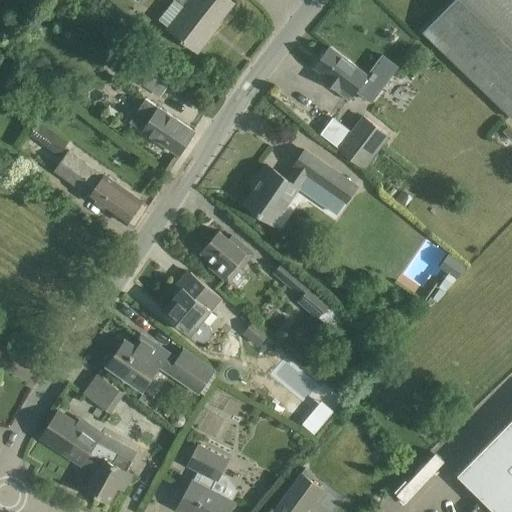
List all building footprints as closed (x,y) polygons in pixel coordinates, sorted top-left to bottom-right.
[(174,0),(183,7),(167,27),(198,51),(220,22),(219,21),(233,2),(230,0),(174,0)] [(511,0),(453,0),(423,32),(511,117),(511,0)] [(348,100),(356,90),(371,101),(397,66),(382,55),(368,75),(330,46),(314,67),(325,76),(323,79),(338,91),(337,92),(348,100)] [(147,51),(130,75),(159,96),(176,71),(147,51)] [(145,98),(129,122),(142,130),(178,155),(194,131),(158,106),(145,98)] [(364,169),(389,136),(362,115),(337,149),(364,169)] [(39,122),(30,135),(58,156),(68,143),(39,122)] [(332,167),(304,148),(291,167),(293,168),(286,178),(266,164),(258,176),(262,179),(245,203),(274,223),(306,176),(319,185),(332,167)] [(54,172),(89,196),(127,223),(142,202),(69,150),(54,172)] [(232,234),(228,238),(219,230),(200,253),(212,263),(209,266),(229,283),(255,253),(232,234)] [(457,279),(466,266),(449,254),(439,267),(448,273),(438,287),(445,292),(457,280),(457,279)] [(334,333),(348,317),(282,261),(272,273),(301,297),(297,301),(334,333)] [(162,311),(190,334),(198,341),(204,342),(209,340),(211,337),(212,332),(210,327),(202,320),(221,298),(189,271),(171,292),(175,295),(162,311)] [(378,339),(391,320),(371,307),(359,325),(378,339)] [(268,334),(269,333),(254,319),(242,333),(258,346),(259,345),(265,349),(274,339),(268,334)] [(144,389),(159,367),(199,395),(216,369),(184,347),(177,358),(141,334),(134,344),(125,338),(107,364),(144,389)] [(240,386),(247,373),(227,364),(221,377),(240,386)] [(111,413),(124,394),(97,374),(83,393),(111,413)] [(134,457),(99,439),(58,412),(41,437),(82,463),(94,472),(85,489),(109,502),(118,486),(123,489),(132,474),(127,471),(134,457)] [(511,511),(511,418),(458,474),(483,499),(470,511),(511,511)] [(198,443),(186,466),(217,482),(229,460),(198,443)] [(307,511),(324,489),(311,479),(314,474),(305,467),(302,472),(301,472),(273,509),(272,509),(269,511),(307,511)] [(192,480),(177,509),(184,511),(229,511),(235,502),(192,480)]
